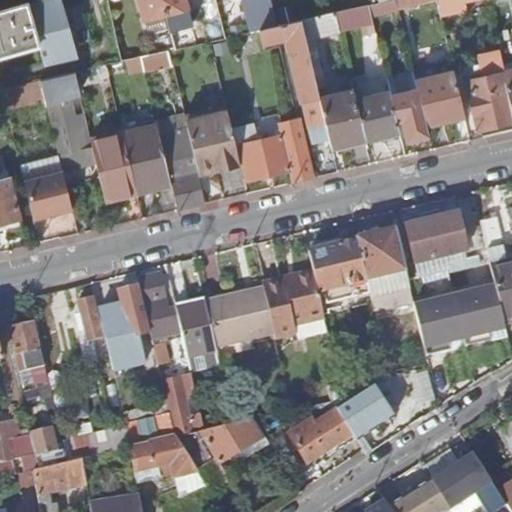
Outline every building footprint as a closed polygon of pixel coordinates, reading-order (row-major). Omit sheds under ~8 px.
[(0,55),(37,44),(42,58),(74,50),(60,0),(36,0),(0,10),(0,55)] [(165,15),(187,10),(183,0),(138,0),(144,21),(165,15)] [(259,30),(277,26),(270,0),(243,0),(253,32),(259,30)] [(398,11),(395,0),(390,0),(374,4),(369,5),(372,17),(398,11)] [(436,0),(440,17),(468,9),(465,1),(468,0),(436,0)] [(211,41),(216,40),(206,5),(187,10),(165,15),(174,49),(211,41)] [(372,17),(369,5),(335,13),(340,33),(373,25),(372,17)] [(340,33),(335,13),(300,21),(305,40),(340,33)] [(305,40),(300,21),(277,26),(259,30),(261,39),(265,38),(267,45),(285,41),(303,115),(322,111),(319,99),(305,40)] [(74,50),(42,58),(44,66),(76,58),(74,50)] [(166,95),(157,55),(141,59),(151,99),(166,95)] [(464,117),(451,63),(412,72),(417,90),(425,126),(464,117)] [(40,78),(43,94),(58,155),(62,170),(96,162),(91,144),(90,139),(84,113),(72,116),(67,96),(79,94),(74,71),(40,78)] [(389,92),(390,97),(417,90),(412,72),(385,78),(389,92)] [(511,123),(511,115),(505,87),(502,74),(465,83),(477,132),(511,123)] [(1,87),(5,103),(43,94),(40,78),(1,87)] [(425,126),(417,90),(390,97),(396,123),(402,122),(407,142),(428,138),(425,126)] [(353,91),(319,99),(322,111),(331,149),(365,140),(355,101),(353,91)] [(396,123),(390,97),(389,92),(355,101),(365,140),(365,141),(398,133),(396,123)] [(232,132),(227,108),(184,117),(196,167),(198,176),(215,173),(214,167),(239,161),(236,148),(232,132)] [(292,184),(312,179),(298,120),(279,124),(281,137),(257,143),(253,126),(232,132),(236,148),(238,148),(247,183),(290,173),(292,184)] [(158,136),(156,127),(122,135),(123,137),(136,193),(170,186),(158,136)] [(198,176),(196,167),(190,169),(191,175),(186,176),(176,132),(158,136),(170,186),(176,212),(205,205),(198,176)] [(122,133),(90,139),(91,144),(123,137),(122,135),(122,133)] [(136,193),(123,137),(91,144),(96,162),(105,201),(136,193)] [(20,165),(24,182),(62,171),(62,170),(58,155),(20,165)] [(240,167),(239,161),(214,167),(215,173),(240,167)] [(62,171),(24,182),(33,219),(71,209),(62,171)] [(10,177),(0,179),(0,222),(20,218),(10,177)] [(137,196),(136,193),(105,201),(105,205),(137,196)] [(466,250),(456,213),(405,225),(414,262),(466,250)] [(374,311),(413,301),(396,228),(356,238),(357,240),(354,241),(364,280),(366,279),(374,311)] [(317,291),(364,280),(354,241),(308,252),(312,271),(313,275),(317,291)] [(511,267),(491,273),(503,322),(511,319),(511,267)] [(310,276),(309,271),(282,277),(283,282),(310,276)] [(159,273),(137,279),(138,287),(149,330),(178,323),(174,305),(166,307),(159,273)] [(186,357),(215,351),(215,349),(205,306),(204,302),(189,305),(181,273),(167,276),(174,305),(178,323),(186,357)] [(272,334),(274,339),(295,333),(292,326),(321,319),(310,276),(283,282),(282,277),(261,282),(262,287),(272,334)] [(127,336),(149,331),(149,330),(138,287),(116,292),(127,336)] [(272,334),(262,287),(238,294),(239,297),(205,306),(215,349),(272,334)] [(97,358),(109,355),(105,336),(102,336),(93,297),(79,301),(82,313),(85,328),(88,339),(92,338),(97,358)] [(105,336),(109,355),(124,351),(113,308),(99,311),(105,336)] [(85,328),(82,313),(76,315),(80,329),(85,328)] [(427,322),(430,333),(437,331),(434,320),(427,322)] [(52,399),(33,321),(8,328),(15,354),(27,352),(31,368),(33,368),(41,401),(52,399)] [(428,364),(430,375),(446,372),(437,331),(430,333),(421,335),(428,364)] [(446,372),(430,375),(438,405),(453,394),(448,371),(446,372)] [(188,424),(188,420),(181,391),(193,389),(191,377),(164,383),(174,427),(188,424)] [(355,440),(356,441),(393,417),(372,384),(335,409),(355,440)] [(355,440),(335,409),(331,402),(310,407),(317,422),(313,426),(310,422),(302,427),(304,432),(291,441),(307,463),(334,446),(337,451),(355,440)] [(195,483),(202,480),(196,471),(174,438),(172,427),(168,413),(126,423),(131,447),(129,448),(135,483),(156,478),(157,480),(173,476),(174,480),(192,476),(195,483)] [(172,427),(174,438),(203,432),(200,418),(188,420),(188,424),(174,427),(172,427)] [(244,457),(267,443),(252,420),(232,425),(203,432),(174,438),(196,471),(215,459),(219,463),(240,450),(244,457)] [(511,423),(511,421),(496,430),(511,454),(511,423)] [(0,477),(33,470),(37,469),(27,430),(20,432),(22,437),(17,437),(14,422),(0,425),(0,477)] [(38,469),(66,462),(65,457),(49,461),(47,453),(57,451),(52,428),(30,433),(38,469)] [(472,453),(430,480),(448,509),(473,493),(482,506),(485,511),(495,511),(505,506),(497,493),(472,453)] [(124,469),(122,455),(93,460),(96,475),(124,469)] [(68,487),(85,484),(81,459),(66,462),(38,469),(37,469),(33,470),(39,511),(56,511),(55,505),(49,506),(47,493),(42,494),(40,489),(67,483),(68,487)] [(430,480),(388,506),(391,511),(449,511),(448,509),(430,480)] [(511,511),(511,483),(497,493),(505,506),(509,511),(511,511)] [(448,509),(449,511),(472,511),(482,506),(473,493),(448,509)] [(89,505),(89,511),(140,511),(138,497),(89,505)]
